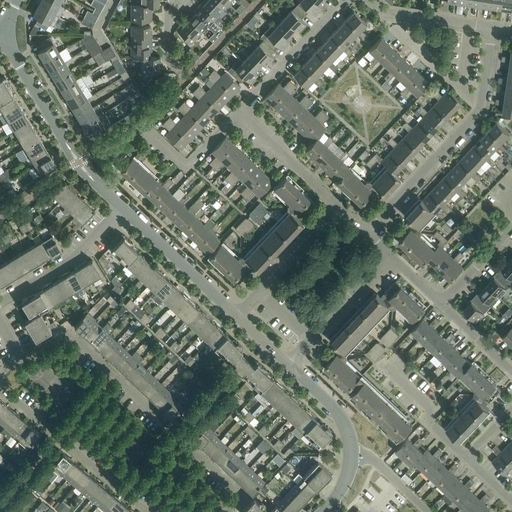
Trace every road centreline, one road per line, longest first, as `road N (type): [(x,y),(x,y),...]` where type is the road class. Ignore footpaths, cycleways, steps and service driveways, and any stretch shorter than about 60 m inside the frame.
road 1 (tertiary): [(118,210),(76,165),(4,30)]
road 2 (residential): [(175,434),(69,325),(20,355)]
road 3 (residential): [(0,382),(148,511)]
road 4 (tertiary): [(322,511),(348,473),(349,438),(336,412),(288,365)]
road 5 (residential): [(367,233),(479,108)]
road 6 (tertiary): [(235,317),(118,210)]
road 7 (residential): [(239,114),(345,0)]
road 8 (unclassified): [(0,305),(69,261),(118,210)]
road 9 (residential): [(334,204),(235,317)]
road 10 (residential): [(288,365),(391,258)]
road 11 (residential): [(137,127),(187,167),(239,114)]
road 12 (residential): [(334,204),(239,114)]
road 13 (residential): [(492,27),(381,11),(366,0)]
